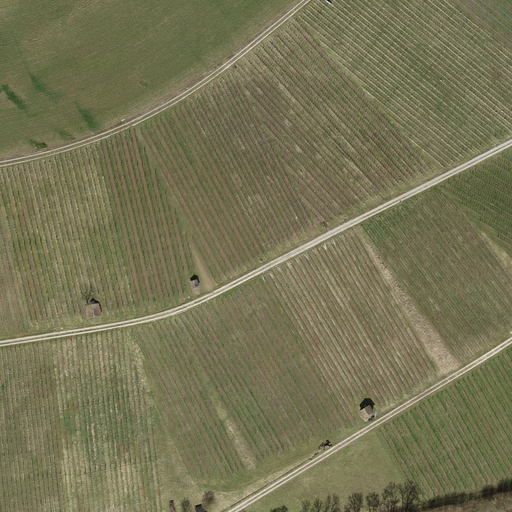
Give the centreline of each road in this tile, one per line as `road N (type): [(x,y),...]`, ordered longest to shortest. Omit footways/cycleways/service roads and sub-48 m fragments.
road 1 (track): [(0,343),(177,310),(511,141)]
road 2 (track): [(0,163),(83,143),(173,101),(306,0)]
road 3 (track): [(511,340),(232,511)]
road 4 (track): [(390,511),(511,487)]
